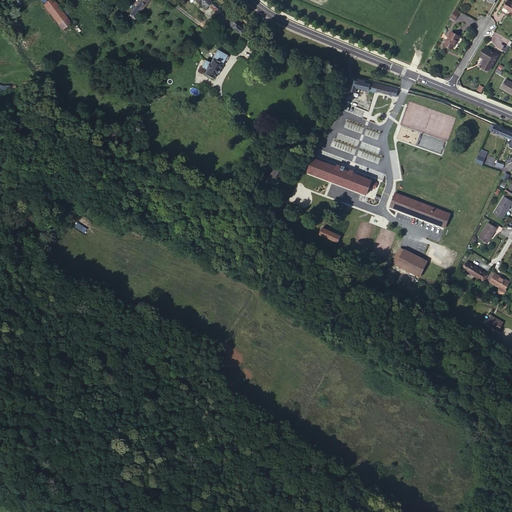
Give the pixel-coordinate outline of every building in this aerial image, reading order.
[(41,0),(61,29),(67,25),(74,35),(77,33),(53,0),(41,0)] [(142,0),(134,0),(122,15),(127,19),(142,0)] [(511,0),(505,0),(503,5),(511,10),(511,0)] [(208,5),(228,23),(230,21),(213,5),(211,3),(208,5)] [(459,9),(454,7),(450,15),(455,17),(459,9)] [(240,36),(243,32),(239,29),(230,21),(228,23),(227,24),(240,36)] [(460,33),(451,28),(444,40),(453,45),(460,33)] [(496,53),(485,46),(480,55),(483,57),(480,64),(487,68),(496,53)] [(200,58),(196,65),(202,68),(200,72),(209,77),(221,53),(212,48),(206,61),(200,58)] [(138,75),(136,79),(144,85),(147,82),(138,75)] [(511,78),(508,77),(503,85),(511,90),(511,78)] [(387,94),(389,87),(360,80),(358,79),(357,81),(353,80),(350,91),(356,92),(357,88),(367,90),(368,86),(376,88),(376,91),(387,94)] [(396,89),(389,87),(387,94),(395,96),(396,89)] [(495,133),(498,127),(491,124),(488,130),(495,133)] [(505,138),(508,132),(498,127),(495,133),(505,138)] [(485,154),(479,151),(474,161),(481,164),(485,154)] [(373,188),(376,181),(370,179),(312,155),(307,168),(342,183),(365,192),(367,186),(373,188)] [(290,164),(277,157),(268,173),(277,178),(282,171),(285,172),(290,164)] [(444,222),(449,208),(394,186),(389,200),(411,209),(444,222)] [(511,196),(505,191),(497,203),(506,209),(511,198),(511,196)] [(486,218),(477,234),(486,239),(495,224),(486,218)] [(322,220),(319,227),(337,236),(340,228),(326,221),(322,220)] [(440,225),(431,248),(437,250),(441,249),(449,228),(440,225)] [(418,270),(426,255),(399,241),(391,256),(418,270)] [(465,256),(460,264),(472,272),(477,264),(465,256)] [(485,269),(477,264),(472,272),(480,277),(485,269)] [(482,275),(486,278),(491,268),(488,266),(482,275)] [(491,268),(486,278),(495,283),(494,285),(495,289),(497,290),(501,289),(501,288),(500,287),(506,278),(491,268)] [(486,312),(480,322),(492,329),(498,319),(486,312)] [(503,348),(511,353),(511,347),(511,348),(505,344),(503,348)]
